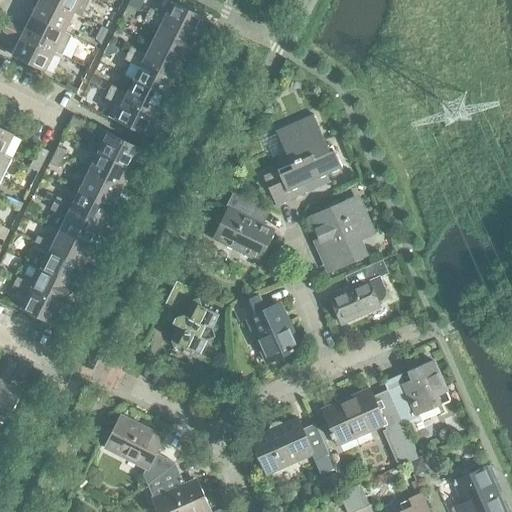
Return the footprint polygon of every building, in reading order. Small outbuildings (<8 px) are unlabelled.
[(64,31),(73,13),(74,12),(49,0),(38,0),(39,0),(31,15),(64,31)] [(81,17),(81,16),(89,0),(49,0),(74,12),(73,13),(81,17)] [(134,0),(129,0),(127,4),(136,9),(139,10),(142,3),(134,0)] [(149,7),(146,14),(195,37),(205,17),(172,1),(165,15),(149,7)] [(127,4),(124,11),(133,15),(136,9),(127,4)] [(152,41),(185,57),(195,37),(146,14),(143,20),(159,28),(152,41)] [(54,51),(54,52),(62,55),(72,35),(64,31),(31,15),(24,30),(22,35),(54,51)] [(11,35),(16,26),(7,22),(2,30),(11,35)] [(44,71),(54,52),(54,51),(22,35),(24,30),(16,26),(11,35),(20,39),(12,55),(44,71)] [(130,46),(127,53),(175,76),(185,57),(152,41),(146,54),(130,46)] [(133,80),(166,96),(175,76),(127,53),(124,59),(140,67),(133,80)] [(92,75),(89,82),(99,87),(102,80),(92,75)] [(111,85),(108,91),(156,115),(166,96),(133,80),(127,92),(111,85)] [(156,115),(108,91),(105,98),(115,103),(108,117),(114,120),(114,119),(146,135),(156,115)] [(78,128),(82,119),(73,114),(69,123),(78,128)] [(304,183),(342,167),(332,145),(327,147),(313,114),(276,130),(290,163),(263,175),(276,205),(308,191),(304,183)] [(0,126),(0,152),(3,154),(13,133),(0,126)] [(97,152),(130,168),(140,148),(108,132),(98,127),(88,148),(97,152)] [(57,145),(53,154),(63,158),(67,150),(57,145)] [(49,151),(48,151),(39,147),(30,167),(39,171),(49,151)] [(0,176),(2,177),(12,158),(3,154),(0,152),(0,176)] [(88,171),(121,187),(130,168),(97,152),(88,171)] [(63,158),(53,154),(49,162),(58,167),(63,158)] [(79,191),(111,207),(121,187),(88,171),(79,191)] [(44,198),(53,202),(101,226),(111,207),(79,191),(72,203),(47,191),(44,198)] [(258,258),(272,230),(259,223),(266,208),(233,191),(224,209),(228,211),(215,237),(258,258)] [(23,203),(22,203),(5,195),(1,202),(20,210),(23,203)] [(356,239),(371,233),(355,198),(341,204),(322,212),(311,217),(321,239),(317,240),(330,269),(344,263),(345,263),(363,255),(356,239)] [(101,226),(53,202),(50,209),(66,217),(59,230),(92,246),(101,226)] [(37,235),(34,241),(82,265),(92,246),(59,230),(53,243),(37,235)] [(40,269),(73,285),(82,265),(34,241),(31,248),(46,256),(40,269)] [(5,251),(0,261),(0,268),(7,265),(12,255),(5,251)] [(379,305),(378,302),(383,300),(386,296),(386,291),(380,277),(389,273),(383,259),(370,265),(370,264),(345,275),(350,287),(329,296),(340,322),(379,305)] [(15,280),(63,304),(73,285),(40,269),(34,281),(18,274),(15,280)] [(53,324),(63,304),(15,280),(12,287),(27,295),(21,308),(53,324)] [(267,362),(299,348),(279,302),(264,309),(258,295),(234,305),(240,320),(247,318),(267,362)] [(212,328),(219,314),(190,300),(171,339),(173,347),(181,344),(199,353),(206,339),(214,336),(212,328)] [(1,368),(10,373),(14,364),(6,360),(1,368)] [(387,389),(402,423),(419,416),(418,414),(450,400),(432,360),(407,370),(411,379),(388,389),(387,389)] [(0,381),(1,379),(6,381),(10,373),(1,368),(0,371),(0,381)] [(22,389),(6,381),(1,379),(0,381),(0,418),(5,422),(22,389)] [(418,458),(402,423),(387,389),(388,389),(384,381),(383,381),(387,390),(373,396),(369,387),(321,408),(337,445),(384,424),(386,429),(382,431),(398,467),(418,458)] [(147,484),(175,463),(154,452),(162,437),(121,416),(106,446),(146,467),(142,474),(147,484)] [(335,468),(328,454),(315,423),(301,429),(297,419),(252,439),(266,472),(310,452),(320,475),(335,468)] [(408,463),(414,476),(427,470),(421,457),(408,463)] [(184,485),(175,463),(147,484),(159,511),(205,511),(209,510),(195,480),(184,485)] [(502,511),(505,511),(485,467),(454,481),(464,502),(454,506),(455,511),(502,511)] [(429,511),(421,493),(415,480),(411,483),(416,495),(399,502),(402,510),(397,511),(429,511)] [(352,511),(369,505),(359,483),(338,493),(346,511),(352,511)]
